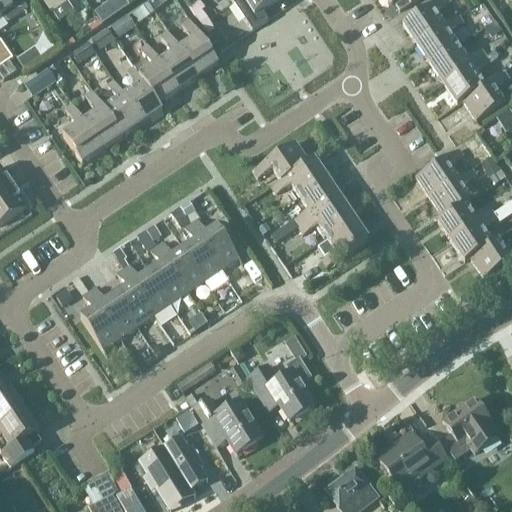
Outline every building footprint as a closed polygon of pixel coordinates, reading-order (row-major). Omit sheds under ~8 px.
[(5,24),(25,10),(18,0),(0,0),(0,17),(5,24)] [(66,3),(69,0),(40,0),(51,15),(67,5),(66,3)] [(240,0),(232,5),(251,34),(268,23),(261,13),(280,0),(279,0),(240,0)] [(409,7),(419,0),(404,0),(405,1),(394,8),(398,14),(409,6),(409,7)] [(444,29),(443,28),(434,15),(449,5),(445,0),(442,0),(402,27),(416,47),(444,29)] [(155,14),(153,11),(148,4),(139,11),(145,20),(155,14)] [(103,26),(116,17),(107,5),(94,14),(103,26)] [(200,26),(207,22),(201,13),(194,17),(200,26)] [(135,30),(132,25),(127,18),(111,28),(118,40),(135,30)] [(430,67),(457,49),(448,35),(462,25),(458,18),(443,28),(444,29),(416,47),(430,67)] [(197,79),(217,66),(186,21),(178,26),(190,43),(178,52),(197,79)] [(207,22),(200,26),(207,37),(214,32),(207,22)] [(100,37),(92,42),(97,49),(99,53),(107,47),(114,42),(112,39),(107,32),(106,32),(100,37)] [(197,79),(178,52),(167,34),(159,40),(170,57),(158,66),(176,93),(197,79)] [(45,36),(38,50),(45,60),(57,52),(45,36)] [(81,50),(71,56),(76,63),(78,67),(87,61),(95,56),(93,52),(88,45),(87,46),(81,50)] [(176,93),(158,66),(146,48),(139,53),(151,71),(138,79),(156,106),(176,93)] [(443,88),(485,59),(480,52),(466,61),(457,49),(430,67),(443,88)] [(461,103),(484,87),(475,75),(489,65),(485,59),(443,88),(457,108),(462,104),(461,103)] [(0,78),(3,82),(15,73),(8,63),(0,68),(0,78)] [(66,80),(61,73),(56,66),(48,72),(56,84),(57,86),(66,80)] [(156,106),(138,79),(132,71),(125,75),(134,89),(121,98),(140,126),(160,112),(156,106)] [(32,100),(56,84),(48,72),(24,88),(32,100)] [(494,91),(509,81),(504,74),(484,87),(461,103),(462,104),(475,124),(503,105),(494,91)] [(140,126),(121,98),(113,84),(105,89),(109,94),(97,102),(102,111),(121,139),(140,126)] [(102,111),(97,102),(91,94),(83,99),(95,116),(83,124),(101,152),(121,139),(102,111)] [(101,152),(83,124),(71,108),(63,113),(75,130),(61,139),(80,167),(101,152)] [(505,134),(511,130),(511,114),(510,112),(497,120),(505,134)] [(279,184),(307,165),(294,145),(251,173),(257,181),(271,172),(279,184)] [(456,182),(456,181),(448,169),(462,160),(457,153),(415,181),(428,200),(456,182)] [(500,174),(490,159),(479,166),(489,181),(500,174)] [(298,200),(326,182),(312,161),(307,165),(279,184),(270,190),(275,197),(290,187),(298,200)] [(0,199),(13,191),(0,171),(0,199)] [(442,221),(464,207),(470,203),(461,190),(475,180),(470,172),(456,181),(456,182),(428,200),(442,220),(442,221)] [(297,230),(340,202),(326,182),(298,200),(307,214),(293,224),(297,230)] [(0,229),(27,211),(13,191),(0,199),(0,229)] [(511,201),(491,216),(496,223),(498,225),(511,215),(511,201)] [(340,202),(297,230),(302,237),(317,227),(326,241),(353,223),(340,202)] [(250,220),(259,214),(252,204),(243,210),(250,220)] [(189,205),(180,211),(186,220),(195,214),(189,205)] [(450,244),(491,216),(487,209),(472,219),(464,207),(442,221),(442,220),(436,223),(450,244)] [(186,220),(180,211),(170,217),(181,233),(183,231),(190,227),(186,220)] [(468,260),(489,245),(481,233),(496,223),(491,216),(450,244),(463,264),(469,261),(468,260)] [(221,273),(238,262),(216,229),(205,236),(196,222),(190,227),(221,273)] [(325,271),(367,243),(353,223),(326,241),(335,254),(320,264),(325,271)] [(265,226),(258,231),(262,237),(270,232),(265,226)] [(161,238),(154,227),(145,233),(152,244),(161,238)] [(204,285),(221,273),(190,227),(183,231),(192,244),(181,251),(204,285)] [(145,233),(138,238),(145,249),(152,244),(145,233)] [(483,282),(511,262),(511,250),(505,255),(496,241),(489,245),(468,260),(469,261),(483,282)] [(204,285),(181,251),(171,258),(162,244),(156,249),(187,296),(204,285)] [(170,307),(187,296),(156,249),(149,253),(159,267),(148,275),(170,307)] [(126,260),(120,250),(111,256),(122,272),(128,268),(124,262),(126,260)] [(170,307),(148,275),(137,282),(128,268),(122,272),(153,319),(170,307)] [(136,330),(153,319),(122,272),(116,276),(125,290),(113,297),(136,330)] [(136,330),(113,297),(103,304),(94,291),(88,295),(119,342),(136,330)] [(62,310),(69,305),(62,294),(55,299),(62,310)] [(102,353),(119,342),(88,295),(82,299),(91,313),(79,320),(102,353)] [(154,335),(144,342),(154,358),(165,350),(154,335)] [(231,355),(236,364),(241,361),(243,355),(239,350),(231,355)] [(299,388),(309,382),(297,363),(286,370),(289,376),(276,384),(267,369),(248,382),(262,404),(271,398),(289,426),(313,410),(299,388)] [(186,392),(215,374),(210,366),(181,385),(186,392)] [(238,388),(247,383),(237,368),(229,373),(238,388)] [(0,428),(24,413),(10,392),(5,395),(6,397),(0,400),(0,428)] [(207,403),(198,409),(191,398),(185,401),(208,439),(219,432),(236,459),(262,443),(238,405),(217,419),(207,403)] [(500,439),(491,426),(473,401),(442,423),(451,435),(441,443),(455,463),(470,453),(473,458),(500,439)] [(24,413),(0,428),(0,455),(2,457),(0,458),(9,472),(33,456),(30,452),(40,445),(34,436),(38,434),(24,413)] [(175,424),(183,437),(197,429),(189,415),(175,424)] [(420,479),(446,460),(431,440),(419,449),(409,436),(396,446),(398,449),(378,464),(397,489),(417,474),(420,479)] [(180,441),(160,453),(186,496),(189,493),(206,483),(199,471),(202,468),(191,450),(187,452),(180,441)] [(160,453),(139,466),(146,479),(155,492),(165,508),(186,496),(160,453)] [(364,511),(377,503),(373,497),(355,472),(326,493),(339,511),(364,511)] [(94,475),(76,485),(88,506),(106,495),(94,475)] [(141,511),(129,491),(115,499),(122,511),(141,511)] [(465,491),(460,494),(465,501),(470,498),(465,491)] [(119,511),(113,497),(113,496),(100,503),(88,509),(89,511),(119,511)]
